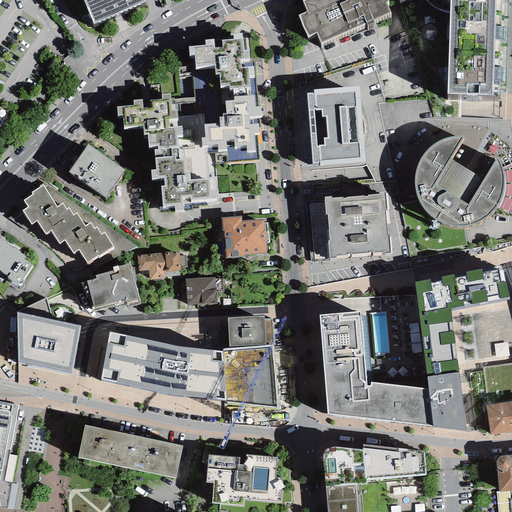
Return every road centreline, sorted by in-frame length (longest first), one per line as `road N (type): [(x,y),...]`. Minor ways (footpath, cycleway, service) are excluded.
road 1 (residential): [(306,432),(264,0)]
road 2 (residential): [(0,388),(212,427),(306,432)]
road 3 (residential): [(306,432),(511,443)]
road 4 (primary): [(0,199),(90,106),(93,89)]
road 5 (primary): [(109,74),(147,42),(225,0)]
road 6 (primary): [(93,89),(0,175)]
